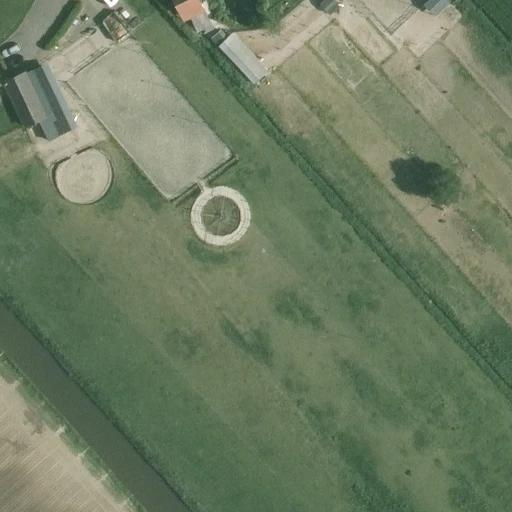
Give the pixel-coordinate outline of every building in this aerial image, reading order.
[(174,0),(184,21),(191,17),(205,10),(206,9),(201,0),(174,0)] [(447,0),(427,0),(428,0),(438,12),(449,2),(447,0)] [(283,8),(275,14),(278,18),(286,11),(283,8)] [(205,10),(191,17),(197,32),(205,29),(206,32),(214,29),(205,10)] [(240,69),(254,84),(269,70),(233,32),(218,46),(240,69)] [(62,108),(42,65),(27,72),(4,82),(26,127),(40,120),(49,142),(73,129),(62,108)]
